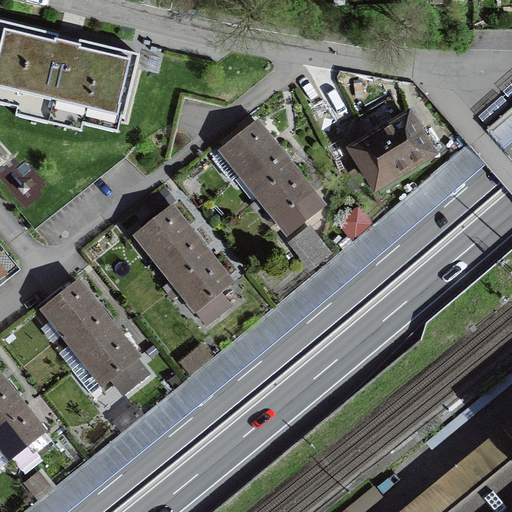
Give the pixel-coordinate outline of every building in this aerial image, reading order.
[(511,0),(472,0),(473,25),(511,25),(511,0)] [(59,36),(0,21),(0,88),(20,94),(18,103),(84,119),(86,109),(124,118),(140,55),(80,41),(78,46),(69,44),(58,41),(59,36)] [(511,112),(491,131),(506,148),(511,142),(511,112)] [(360,125),(344,135),(376,187),(431,154),(417,131),(409,117),(370,141),(360,125)] [(221,150),(241,174),(275,147),(256,122),(221,150)] [(80,148),(100,172),(125,152),(104,127),(80,148)] [(24,511),(68,511),(126,466),(296,325),(485,163),(467,146),(294,293),(114,441),(24,511)] [(294,170),(275,147),(241,174),(260,197),(294,170)] [(66,159),(87,183),(100,172),(80,148),(66,159)] [(55,169),(75,193),(87,183),(66,159),(55,169)] [(44,178),(65,202),(75,193),(55,169),(44,178)] [(314,194),(294,170),(260,197),(279,221),(278,221),(289,235),(323,208),(313,195),(314,194)] [(35,186),(55,210),(65,202),(44,178),(35,186)] [(26,193),(47,217),(55,210),(35,186),(26,193)] [(17,200),(38,225),(47,217),(26,193),(17,200)] [(171,207),(136,234),(156,260),(192,233),(171,207)] [(309,232),(295,243),(312,264),(326,253),(309,232)] [(192,233),(156,260),(176,286),(211,258),(192,233)] [(0,239),(0,268),(5,275),(19,263),(0,239)] [(232,284),(211,258),(176,286),(206,323),(229,305),(220,293),(232,284)] [(77,282),(43,309),(63,335),(98,307),(77,282)] [(98,307),(63,335),(83,360),(118,333),(98,307)] [(149,374),(118,333),(83,360),(72,368),(92,393),(112,378),(124,394),(149,374)] [(195,347),(182,361),(193,370),(206,356),(195,347)] [(503,379),(435,435),(441,443),(509,387),(503,379)] [(4,381),(0,384),(0,426),(25,407),(4,381)] [(25,407),(0,426),(0,468),(0,469),(45,433),(25,407)] [(511,511),(511,462),(451,511),(511,511)]
